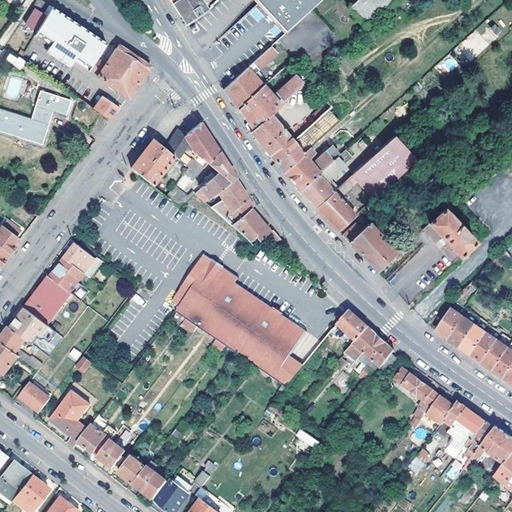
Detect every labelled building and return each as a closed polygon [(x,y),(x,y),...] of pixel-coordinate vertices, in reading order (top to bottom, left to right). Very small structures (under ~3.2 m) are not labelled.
[(43,1),(42,0),(36,0),(32,7),(36,9),(42,13),(47,4),(43,1)] [(187,26),(206,9),(200,0),(174,0),(172,2),(180,14),(187,26)] [(254,0),(285,33),(321,0),(254,0)] [(357,0),(349,8),(366,27),(395,0),(357,0)] [(38,32),(36,34),(88,71),(89,70),(97,58),(107,44),(52,7),(47,16),(38,32)] [(42,13),(36,9),(27,24),(38,32),(47,16),(42,13)] [(127,99),(150,66),(120,46),(107,64),(97,58),(89,70),(99,76),(98,78),(127,99)] [(269,49),(229,85),(224,89),(230,99),(236,107),(238,112),(240,110),(264,88),(257,79),(253,75),(274,55),(269,49)] [(25,62),(19,58),(14,64),(20,68),(25,62)] [(422,71),(415,63),(411,67),(417,75),(422,71)] [(315,74),(312,71),(304,79),(306,82),(315,74)] [(10,76),(7,92),(18,95),(22,79),(10,76)] [(264,88),(240,110),(243,116),(246,119),(248,123),(253,130),(271,114),(302,85),(303,84),(296,77),(272,98),(264,88)] [(0,130),(42,145),(49,125),(45,124),(50,110),(54,111),(60,113),(80,128),(95,109),(88,106),(40,91),(30,119),(0,109),(0,130)] [(94,108),(111,121),(120,109),(103,96),(94,108)] [(99,113),(95,109),(80,128),(85,132),(99,113)] [(45,124),(49,125),(54,111),(50,110),(45,124)] [(271,114),(253,130),(250,132),(257,140),(267,152),(274,160),(277,163),(284,171),(310,147),(325,133),(332,127),(334,125),(338,121),(330,111),(295,142),(271,114)] [(201,121),(186,136),(180,131),(179,131),(176,136),(169,150),(177,157),(181,159),(191,143),(196,150),(211,162),(220,151),(213,140),(201,121)] [(329,137),(335,131),(334,130),(332,127),(325,133),(329,137)] [(366,163),(353,175),(375,198),(417,160),(395,137),(394,136),(376,154),(366,163)] [(154,185),(177,157),(169,150),(156,140),(144,155),(133,169),(154,185)] [(364,160),(366,163),(376,154),(364,140),(359,143),(359,148),(367,157),(364,160)] [(313,164),(308,160),(316,153),(310,147),(284,171),(293,182),(300,191),(336,157),(329,149),(313,164)] [(335,192),(326,182),(353,157),(347,149),(337,158),(336,157),(300,191),(307,198),(316,209),(334,193),(335,192)] [(211,162),(220,170),(195,193),(202,199),(215,191),(236,177),(220,151),(211,162)] [(195,181),(200,175),(207,167),(198,160),(191,168),(186,174),(195,181)] [(245,191),(236,177),(215,191),(234,220),(250,209),(254,206),(247,196),(245,191)] [(181,206),(181,207),(190,198),(187,196),(176,187),(168,197),(181,206)] [(327,220),(339,231),(356,216),(334,193),(316,209),(327,220)] [(459,194),(454,199),(484,235),(489,230),(459,194)] [(261,222),(250,209),(234,220),(229,223),(258,243),(266,235),(270,232),(264,225),(261,222)] [(457,221),(446,209),(430,222),(461,256),(476,243),(466,231),(467,230),(458,220),(457,221)] [(363,215),(356,222),(360,227),(367,221),(368,220),(363,215)] [(6,218),(2,224),(17,236),(22,230),(6,218)] [(360,253),(380,234),(367,221),(360,227),(356,222),(343,235),(348,241),(360,253)] [(0,228),(0,245),(9,252),(17,243),(20,238),(2,226),(0,228)] [(266,235),(270,240),(268,242),(272,246),(281,239),(273,229),(270,232),(266,235)] [(380,234),(360,253),(365,259),(378,273),(399,253),(388,242),(390,240),(388,238),(385,240),(380,234)] [(67,258),(86,273),(97,258),(78,244),(72,251),(67,258)] [(0,264),(3,260),(9,252),(0,245),(0,264)] [(178,297),(186,302),(211,265),(238,284),(242,279),(208,254),(178,297)] [(86,273),(67,258),(59,268),(52,277),(73,292),(88,274),(86,273)] [(99,258),(98,259),(97,258),(86,273),(88,274),(93,278),(106,262),(99,258)] [(179,312),(180,314),(200,327),(219,340),(238,353),(257,367),(287,387),(295,378),(279,367),(287,355),(305,329),(238,284),(211,265),(186,302),(179,312)] [(50,325),(62,309),(61,307),(73,292),(52,277),(40,292),(27,308),(28,309),(47,323),(50,325)] [(473,285),(471,283),(457,297),(459,299),(473,285)] [(80,286),(74,293),(80,299),(87,292),(80,286)] [(464,299),(469,304),(480,291),(475,287),(464,299)] [(47,323),(28,309),(22,316),(13,328),(28,340),(31,342),(39,332),(47,323)] [(511,349),(454,309),(437,332),(446,338),(456,345),(469,354),(482,362),(491,369),(501,375),(511,382),(511,349)] [(342,328),(357,341),(369,327),(362,320),(351,310),(330,336),(335,341),(341,335),(338,332),(342,328)] [(184,326),(195,334),(199,328),(188,321),(184,326)] [(52,327),(50,325),(47,323),(39,332),(44,336),(52,327)] [(21,350),(28,340),(13,328),(12,327),(7,333),(1,341),(17,354),(21,350)] [(364,354),(369,359),(381,369),(392,355),(395,351),(386,343),(369,327),(357,341),(346,353),(352,358),(356,362),(364,354)] [(215,339),(212,345),(221,350),(224,344),(215,339)] [(17,354),(1,341),(0,341),(0,368),(7,374),(21,357),(17,354)] [(75,362),(81,354),(73,348),(68,356),(75,362)] [(21,357),(35,367),(38,363),(21,350),(17,354),(21,357)] [(346,353),(336,366),(341,371),(352,358),(346,353)] [(295,378),(304,367),(287,355),(279,367),(295,378)] [(392,355),(381,369),(388,375),(400,361),(392,355)] [(94,362),(86,356),(78,366),(85,372),(94,362)] [(368,368),(376,375),(381,369),(369,359),(365,365),(368,368)] [(35,367),(39,371),(43,366),(39,362),(38,363),(35,367)] [(359,380),(367,386),(376,375),(368,368),(359,380)] [(395,380),(421,399),(411,413),(415,416),(410,423),(412,425),(418,418),(420,420),(424,412),(426,401),(431,395),(434,397),(437,393),(433,390),(415,377),(404,368),(395,380)] [(40,412),(51,398),(34,385),(30,390),(23,398),(40,412)] [(27,387),(20,396),(23,398),(30,390),(27,387)] [(89,429),(80,420),(92,404),(74,391),(51,420),(72,436),(67,442),(75,448),(79,441),(89,429)] [(445,398),(437,393),(434,397),(431,395),(426,401),(424,412),(441,424),(444,421),(455,406),(445,398)] [(453,427),(467,408),(462,404),(458,401),(455,406),(444,421),(453,427)] [(270,408),(290,421),(293,417),(273,404),(270,408)] [(467,408),(453,427),(456,430),(472,441),(486,422),(478,416),(467,408)] [(418,418),(412,425),(414,427),(420,420),(418,418)] [(476,454),(495,428),(490,425),(486,422),(472,441),(475,444),(471,450),(476,454)] [(113,439),(93,424),(89,429),(79,441),(99,457),(112,440),(113,439)] [(495,428),(476,454),(465,467),(464,469),(467,472),(479,457),(481,459),(488,450),(505,463),(511,455),(511,436),(509,435),(497,426),(495,428)] [(184,433),(178,429),(169,441),(174,445),(184,433)] [(125,431),(117,440),(123,445),(131,435),(125,431)] [(324,442),(305,431),(301,437),(319,449),(324,442)] [(126,451),(112,440),(99,457),(114,468),(126,451)] [(0,466),(8,456),(0,450),(0,446),(1,446),(0,445),(0,466)] [(0,446),(0,450),(8,456),(6,452),(3,449),(2,447),(1,446),(0,446)] [(416,457),(426,462),(431,454),(421,448),(416,457)] [(461,463),(465,467),(476,454),(471,450),(461,463)] [(135,484),(147,468),(149,466),(148,465),(147,467),(131,455),(125,461),(128,463),(120,473),(135,484)] [(511,455),(505,463),(494,477),(511,489),(511,455)] [(404,466),(408,469),(414,460),(411,457),(404,466)] [(408,469),(405,472),(413,478),(423,465),(416,458),(414,460),(408,469)] [(18,493),(33,475),(15,461),(0,478),(0,489),(13,499),(18,493)] [(135,484),(155,499),(169,481),(154,470),(158,464),(153,461),(149,466),(147,468),(135,484)] [(209,482),(213,477),(206,471),(197,483),(204,488),(209,482)] [(50,488),(33,475),(18,493),(35,507),(50,488)] [(171,511),(176,511),(190,494),(173,480),(157,501),(171,511)] [(201,487),(195,493),(201,498),(207,492),(201,487)] [(0,496),(10,504),(13,499),(0,489),(0,496)] [(47,511),(79,511),(80,511),(60,496),(47,511)] [(218,511),(202,500),(192,511),(218,511)]
